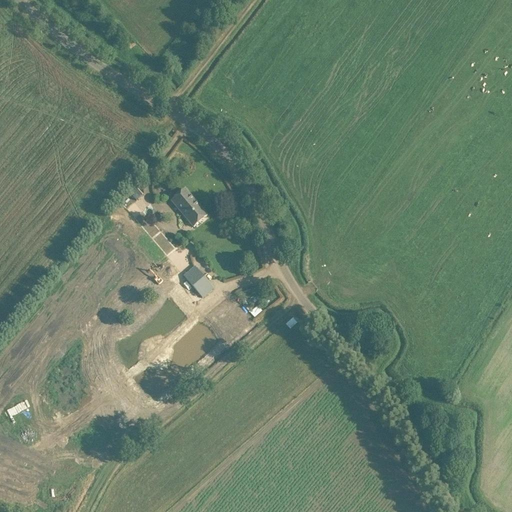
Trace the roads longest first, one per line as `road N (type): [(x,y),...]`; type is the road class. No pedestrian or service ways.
road 1 (unclassified): [(452,511),(399,413),(287,278),(226,156),(21,0)]
road 2 (track): [(300,293),(114,456),(86,511)]
road 3 (track): [(253,0),(170,110)]
